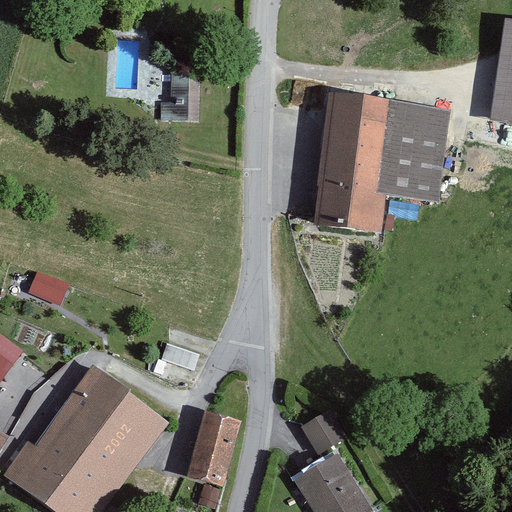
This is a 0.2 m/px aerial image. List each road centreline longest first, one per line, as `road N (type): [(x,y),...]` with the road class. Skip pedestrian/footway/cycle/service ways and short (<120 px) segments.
road 1 (residential): [(266,0),(258,93),(264,412),(237,511)]
road 2 (track): [(416,511),(261,252)]
